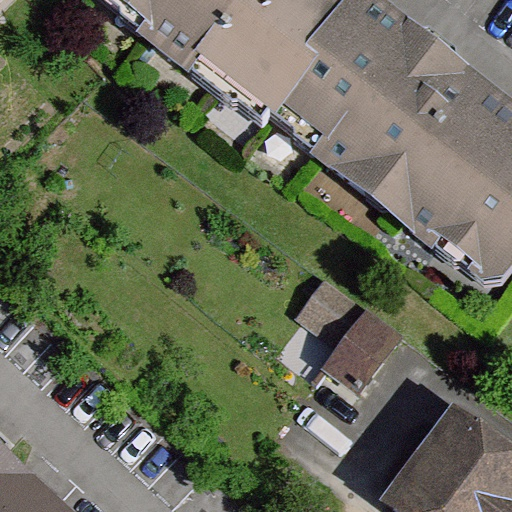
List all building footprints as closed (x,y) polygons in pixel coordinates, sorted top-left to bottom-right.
[(160,0),(159,1),(205,38),(212,31),(282,88),(293,75),(321,98),(328,90),(352,109),(335,129),(382,167),(392,156),(412,172),(404,181),(453,221),(462,211),(509,249),(511,245),(511,100),(468,64),(460,74),(435,53),(443,44),(422,27),(411,40),(365,3),(359,11),(346,0),(160,0)] [(460,74),(468,64),(443,44),(435,53),(460,74)] [(349,347),(331,372),(364,395),(404,339),(331,286),(308,318),(349,347)] [(398,511),(511,511),(511,464),(460,427),(398,511)] [(54,511),(0,462),(0,511),(54,511)]
